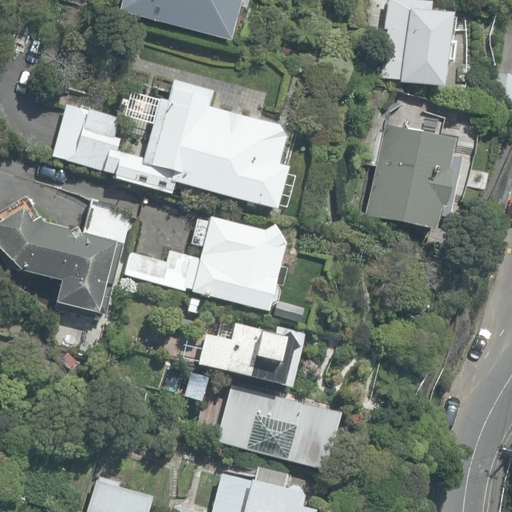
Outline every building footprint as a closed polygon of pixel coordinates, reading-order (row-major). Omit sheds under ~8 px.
[(121,0),(118,12),(230,42),(241,0),(121,0)] [(398,84),(442,88),(444,63),(453,64),(455,41),(448,40),(450,17),(429,15),(430,4),(413,2),(412,0),(388,0),(385,0),(382,31),(386,32),(381,79),(398,81),(398,84)] [(492,108),(511,109),(511,75),(494,75),(492,108)] [(174,183),(275,211),(287,168),(278,165),(285,138),(284,137),(277,125),(203,107),(205,102),(198,91),(187,88),(177,94),(176,99),(168,97),(161,123),(156,127),(151,143),(154,149),(153,152),(117,144),(120,131),(74,119),(64,161),(114,175),(114,178),(171,193),(174,183)] [(406,224),(433,230),(436,215),(447,218),(460,158),(449,155),(452,140),(406,130),(405,130),(382,125),(363,215),(404,224),(406,224)] [(61,312),(83,317),(83,315),(90,317),(91,312),(105,316),(120,245),(114,244),(114,242),(82,235),(71,239),(66,229),(40,224),(25,199),(0,214),(0,257),(6,268),(60,280),(55,303),(57,303),(55,309),(61,310),(61,312)] [(190,292),(267,312),(268,306),(276,302),(279,291),(275,285),(281,287),(286,269),(279,267),(285,243),(282,243),(272,224),(262,231),(209,214),(207,224),(196,221),(190,244),(201,247),(198,258),(167,251),(164,262),(128,253),(122,275),(184,291),(185,288),(190,289),(190,292)] [(190,297),(186,310),(200,313),(203,301),(190,297)] [(196,362),(291,387),(305,332),(276,325),(274,333),(220,320),(216,337),(203,334),(196,362)] [(61,360),(69,369),(77,362),(69,353),(61,360)] [(133,374),(155,381),(161,361),(139,355),(133,374)] [(182,396),(200,401),(207,377),(189,372),(182,396)] [(214,441),(321,470),(337,413),(286,399),(286,397),(279,395),(278,397),(230,384),(214,441)] [(180,452),(196,457),(200,441),(184,436),(180,452)] [(314,511),(315,510),(300,507),(303,496),(298,486),(291,485),(283,488),(281,488),(285,475),(254,467),(250,480),(220,473),(210,511),(314,511)] [(85,511),(145,511),(150,497),(117,487),(119,482),(100,477),(99,482),(94,481),(85,511)]
